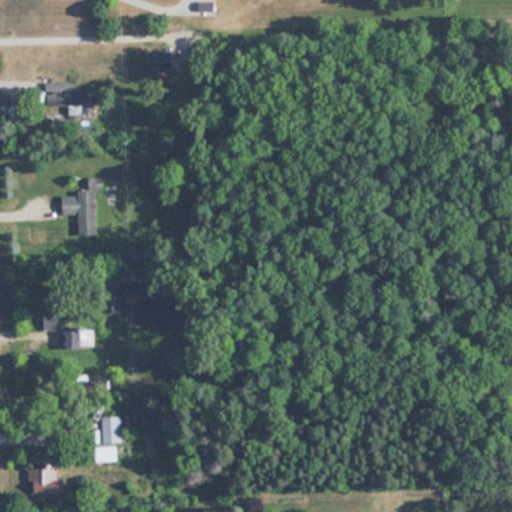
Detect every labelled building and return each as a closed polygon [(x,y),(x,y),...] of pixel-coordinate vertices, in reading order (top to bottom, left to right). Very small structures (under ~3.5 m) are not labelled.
[(149,52),(149,70),(173,70),(173,52),(149,52)] [(47,82),(47,105),(68,105),(68,116),(98,116),(98,93),(74,93),(74,82),(47,82)] [(62,193),(63,216),(80,216),(80,235),(99,235),(98,192),(62,193)] [(59,308),(44,308),(44,329),(59,329),(59,308)] [(62,348),(94,348),(94,328),(62,328),(62,348)] [(103,443),(123,443),(123,416),(103,416),(103,443)] [(121,446),(97,446),(97,462),(121,462),(121,446)] [(67,485),(58,485),(58,468),(30,468),(30,493),(67,493),(67,485)]
